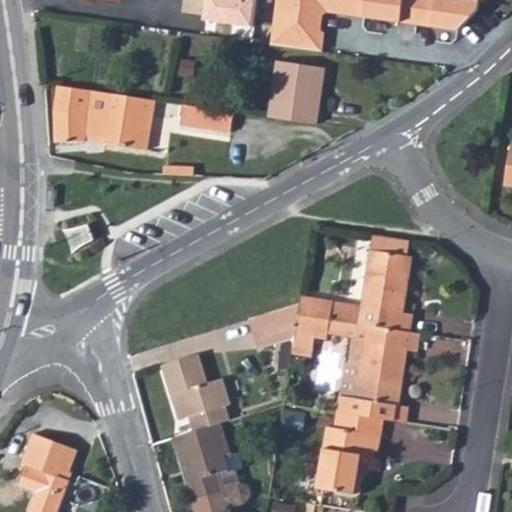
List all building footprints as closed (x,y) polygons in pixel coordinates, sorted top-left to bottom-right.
[(146,9),(145,21),(234,35),(238,0),(177,0),(177,5),(155,2),(146,9)] [(280,0),(275,41),(326,48),(328,30),(325,26),(327,13),(331,8),(468,28),(481,9),(482,0),(280,0)] [(274,112),(320,120),(330,63),(284,56),(274,112)] [(157,94),(58,79),(55,107),(57,136),(86,137),(87,128),(110,129),(108,137),(149,144),(157,94)] [(238,107),(189,100),(186,118),(235,126),(238,107)] [(511,146),(507,145),(502,187),(511,188),(511,146)] [(406,244),(371,238),(356,326),(365,328),(409,335),(412,315),(402,314),(410,258),(404,256),(406,244)] [(297,315),(240,331),(248,358),(292,347),(297,315)] [(297,315),(292,347),(303,350),(306,339),(325,340),(325,337),(326,321),(297,315)] [(326,321),(325,337),(350,340),(346,365),(343,365),(337,400),(356,401),(365,328),(356,326),(326,321)] [(337,400),(336,414),(403,425),(406,409),(397,408),(406,354),(414,356),(417,337),(409,335),(365,328),(356,401),(337,400)] [(192,435),(221,428),(228,426),(223,409),(230,407),(220,383),(205,386),(195,355),(159,364),(164,385),(169,383),(182,422),(187,420),(192,435)] [(28,434),(31,427),(18,423),(8,454),(15,456),(28,434)] [(62,437),(31,427),(28,434),(15,456),(32,461),(15,509),(23,511),(41,511),(55,470),(53,469),(62,437)] [(192,435),(170,441),(188,511),(222,511),(223,511),(237,508),(243,502),(240,493),(232,491),(229,476),(235,474),(232,460),(228,460),(221,428),(192,435)] [(381,437),(325,429),(315,487),(359,495),(366,453),(374,454),(377,454),(381,437)]
